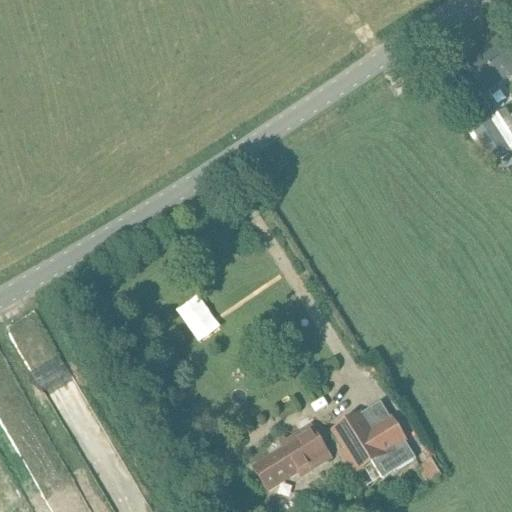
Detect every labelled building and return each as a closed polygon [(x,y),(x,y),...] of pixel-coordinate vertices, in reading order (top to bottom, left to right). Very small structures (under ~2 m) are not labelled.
[(511,53),(501,37),(487,47),(489,50),(469,63),(487,91),(511,74),(511,53)] [(490,120),(474,131),(496,164),(511,153),(490,120)] [(392,418),(372,430),(362,415),(333,433),(344,451),(336,456),(351,479),(373,465),(383,481),(415,460),(406,445),(408,444),(392,418)] [(76,438),(109,511),(142,511),(99,417),(78,426),(82,435),(76,438)] [(268,493),(328,455),(311,429),(286,444),(284,440),(280,443),(285,451),(254,470),(268,493)] [(432,461),(417,470),(427,486),(442,478),(432,461)] [(0,484),(9,480),(0,462),(0,484)]
